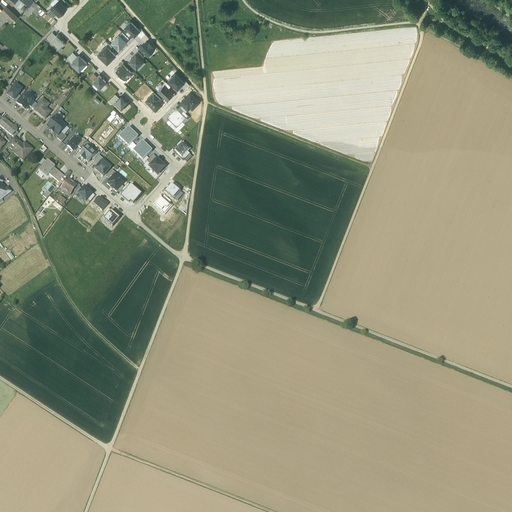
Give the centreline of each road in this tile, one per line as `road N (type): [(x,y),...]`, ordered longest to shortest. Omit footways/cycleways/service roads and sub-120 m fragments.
road 1 (track): [(121,0),(205,99),(183,259),(109,449),(269,511)]
road 2 (track): [(199,0),(205,99),(371,167),(316,311)]
road 3 (track): [(138,222),(178,257),(511,387)]
road 4 (track): [(18,189),(71,303),(139,371)]
road 5 (track): [(0,376),(109,449),(85,511)]
road 6 (track): [(420,25),(294,33),(244,0)]
road 7 (residential): [(0,103),(132,217)]
road 8 (track): [(429,35),(371,167)]
